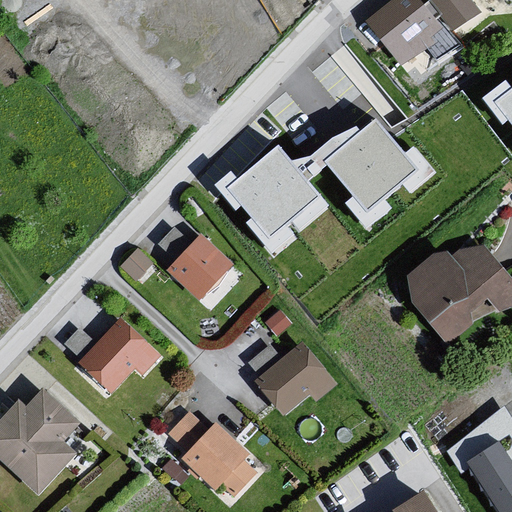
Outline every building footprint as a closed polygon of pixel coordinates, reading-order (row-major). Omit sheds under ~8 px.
[(420,0),(388,0),(365,18),(397,65),(435,42),(431,39),(441,28),(420,0)] [(427,0),(450,31),(479,10),(472,0),(427,0)] [(295,163),(281,146),(231,188),(328,309),(446,207),(378,123),(362,134),(357,129),(336,137),(313,156),(295,163)] [(159,241),(175,254),(195,230),(179,216),(159,241)] [(205,237),(173,273),(203,301),(235,271),(205,237)] [(137,273),(154,258),(140,242),(122,258),(137,273)] [(410,274),(413,298),(448,338),(468,322),(467,310),(487,293),(499,307),(511,302),(511,281),(482,246),(459,251),(450,257),(446,252),(432,255),(410,274)] [(163,357),(125,320),(83,362),(114,396),(134,373),(142,380),(163,357)] [(252,354),(263,366),(282,350),(272,337),(252,354)] [(339,383),(305,349),(257,380),(285,416),(310,398),(316,402),(339,383)] [(47,392),(31,408),(25,402),(0,430),(0,459),(43,498),(82,455),(71,445),(85,428),(47,392)] [(451,438),(500,511),(511,511),(511,451),(505,440),(511,435),(511,410),(507,402),(451,438)] [(265,468),(218,428),(185,463),(232,501),(265,468)] [(440,511),(431,494),(399,511),(398,511),(440,511)]
